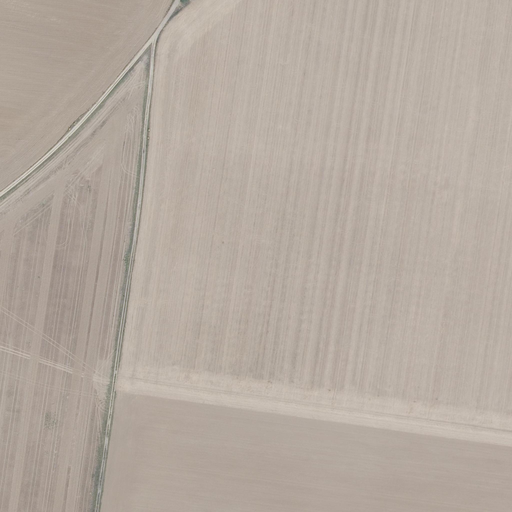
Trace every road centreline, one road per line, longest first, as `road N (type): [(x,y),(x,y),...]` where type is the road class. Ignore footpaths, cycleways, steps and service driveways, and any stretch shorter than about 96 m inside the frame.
road 1 (track): [(97,511),(156,36)]
road 2 (track): [(0,195),(78,126),(178,0)]
